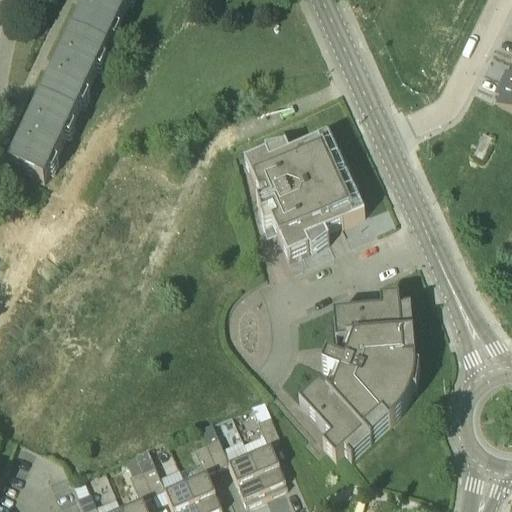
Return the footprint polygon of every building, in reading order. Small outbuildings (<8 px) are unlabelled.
[(73,39),(107,55),(132,0),(91,0),(90,3),(73,39)] [(76,122),(107,55),(73,39),(58,71),(42,106),(76,122)] [(511,77),(507,75),(502,87),(511,91),(511,77)] [(511,91),(502,87),(496,98),(501,101),(497,110),(511,116),(511,91)] [(45,188),(76,122),(42,106),(26,140),(11,172),(45,188)] [(473,159),(482,164),(493,142),(484,138),(473,159)] [(307,249),(324,241),(365,223),(329,142),(271,168),(267,160),(245,170),(261,205),(266,203),(269,208),(258,212),(265,237),(273,233),(289,267),(311,257),(307,249)] [(416,380),(416,375),(416,366),(411,315),(406,316),(400,316),(400,305),(381,307),(382,318),(334,322),(336,350),(340,350),(341,359),(338,367),(327,363),(322,375),(333,379),(330,387),(323,388),(321,391),(299,409),(332,445),(323,452),(336,467),(345,459),(352,467),(392,431),(396,427),(399,423),(402,419),(405,416),(406,413),(408,410),(409,407),(411,402),(412,400),(413,396),(415,391),(416,385),(416,380)] [(281,447),(271,423),(258,429),(264,442),(268,453),(281,447)] [(251,465),(267,503),(288,495),(272,456),(270,457),(268,453),(264,442),(244,450),(251,465)] [(206,451),(217,475),(229,470),(223,455),(219,445),(206,451)] [(246,511),(267,503),(251,465),(244,450),(243,446),(223,455),(229,470),(231,473),(229,474),(245,511),(246,511)] [(204,480),(217,475),(206,451),(194,456),(204,480)] [(136,463),(142,478),(151,474),(145,459),(136,463)] [(142,478),(153,502),(165,497),(155,472),(151,474),(142,478)] [(141,507),(153,502),(142,478),(130,483),(141,507)] [(186,492),(194,511),(219,511),(207,483),(186,492)] [(170,511),(194,511),(186,492),(166,501),(170,511)] [(96,511),(91,500),(78,505),(81,511),(96,511)]
